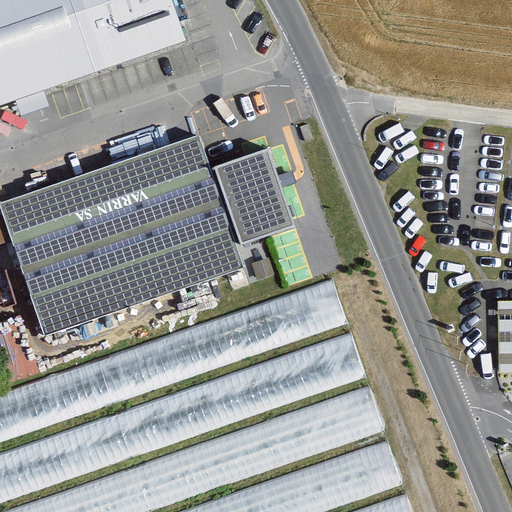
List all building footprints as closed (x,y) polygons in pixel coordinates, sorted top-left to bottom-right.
[(167,0),(0,0),(0,107),(183,43),(167,0)] [(194,140),(0,206),(0,210),(43,336),(239,270),(194,140)] [(265,153),(212,171),(238,246),(291,228),(265,153)] [(1,216),(0,216),(0,242),(9,239),(1,216)] [(251,268),(256,282),(271,277),(265,263),(251,268)] [(411,511),(333,278),(0,391),(0,511),(411,511)] [(511,303),(496,304),(497,376),(511,375),(511,303)]
